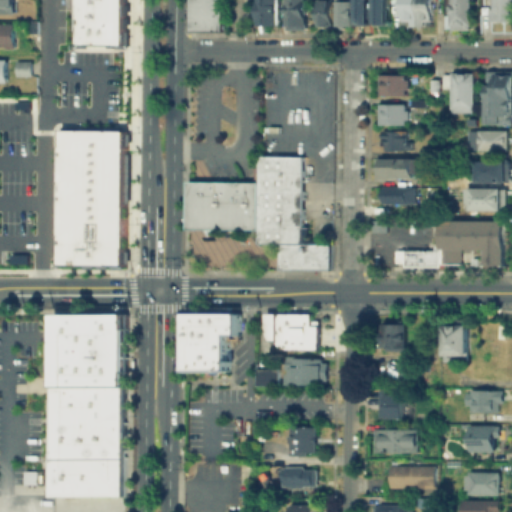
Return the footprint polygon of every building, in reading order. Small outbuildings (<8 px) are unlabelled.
[(0,0),(14,0),(14,12),(0,11),(0,0)] [(124,0),(124,44),(70,43),(70,0),(124,0)] [(257,0),(274,0),(274,22),(257,22),(257,0)] [(306,0),(306,29),(287,29),(287,0),(306,0)] [(316,24),(316,0),(331,0),(331,24),(316,24)] [(335,26),(335,0),(351,0),(351,26),(335,26)] [(355,0),(368,0),(368,20),(355,20),(355,0)] [(374,0),(387,0),(387,20),(374,20),(374,0)] [(400,0),(430,0),(430,22),(400,22),(400,0)] [(450,26),(450,0),(470,0),(470,26),(450,26)] [(511,0),(511,19),(491,19),(491,0),(511,0)] [(189,5),(220,5),(220,17),(189,17),(189,5)] [(220,17),(220,30),(190,30),(189,17),(220,17)] [(0,25),(1,25),(1,22),(14,22),(14,45),(0,45),(0,25)] [(0,80),(0,58),(8,58),(8,80),(0,80)] [(16,61),(31,61),(31,73),(16,73),(16,61)] [(511,70),(511,122),(485,121),(485,70),(511,70)] [(406,73),(406,93),(379,93),(379,73),(406,73)] [(440,86),(440,73),(448,73),(448,86),(440,86)] [(474,73),(473,111),(451,111),(451,73),(474,73)] [(6,94),(17,94),(16,102),(6,102),(6,94)] [(405,124),(378,124),(378,102),(406,102),(405,124)] [(125,129),(124,263),(54,263),(56,129),(125,129)] [(384,130),(406,131),(406,140),(410,140),(410,149),(384,149),(384,130)] [(469,130),(506,130),(506,150),(469,149),(469,130)] [(445,157),(445,145),(454,145),(454,157),(445,157)] [(430,146),(430,154),(419,154),(419,146),(430,146)] [(259,180),(259,154),(303,155),(302,226),(305,226),(304,235),(308,235),(308,240),(331,240),(331,268),(278,267),(278,243),(259,243),(259,228),(259,204),(259,180)] [(375,158),(416,158),(416,175),(375,175),(375,158)] [(475,181),(475,159),(506,159),(506,181),(475,181)] [(259,204),(187,204),(187,180),(259,180),(259,204)] [(416,185),(416,202),(383,202),(383,185),(416,185)] [(467,188),(506,188),(506,207),(467,207),(467,188)] [(187,221),(184,216),(187,214),(187,204),(259,204),(259,228),(217,228),(207,234),(203,228),(187,228),(187,221)] [(386,230),(371,230),(371,218),(386,218),(386,230)] [(440,262),(440,244),(441,218),(503,218),(503,265),(483,265),(483,248),(472,248),(472,250),(464,250),(464,248),(462,248),(462,262),(440,262)] [(440,262),(440,265),(405,265),(405,261),(395,261),(395,249),(434,249),(434,244),(440,244),(440,262)] [(6,251),(19,251),(19,261),(6,261),(6,251)] [(268,338),(265,328),(265,311),(276,311),(276,308),(303,308),(303,311),(307,311),(311,315),(315,315),(315,323),(311,324),(318,333),(318,335),(322,335),(323,346),(318,346),(318,348),(276,348),(276,338),(268,338)] [(124,340),(99,340),(99,310),(52,310),(52,347),(52,384),(124,384),(124,340)] [(99,310),(99,340),(124,340),(124,310),(99,310)] [(237,312),(237,336),(228,336),(227,368),(184,368),(185,312),(237,312)] [(391,321),(391,323),(403,323),(403,348),(377,348),(378,321),(391,321)] [(442,360),(442,322),(467,322),(467,360),(442,360)] [(296,354),(296,356),(322,356),(322,360),(326,360),(326,379),(322,379),(322,383),(284,383),(284,371),(286,371),(286,354),(296,354)] [(278,367),(278,388),(254,388),(254,367),(278,367)] [(124,384),(52,384),(52,438),(52,494),(125,493),(124,384)] [(500,388),(500,410),(467,409),(467,388),(500,388)] [(402,389),(402,415),(377,415),(377,389),(402,389)] [(305,455),(288,455),(288,423),(313,424),(313,451),(305,451),(305,455)] [(469,424),(498,424),(498,436),(493,436),(493,448),(469,448),(469,424)] [(417,428),(417,450),(374,450),(374,428),(417,428)] [(389,464),(434,464),(434,486),(389,486),(389,464)] [(282,468),(317,468),(317,485),(282,485),(282,468)] [(499,470),(499,493),(467,493),(467,487),(464,487),(464,474),(468,474),(468,470),(499,470)] [(460,511),(460,498),(500,498),(500,511),(460,511)] [(373,511),(373,503),(410,503),(410,511),(373,511)]
